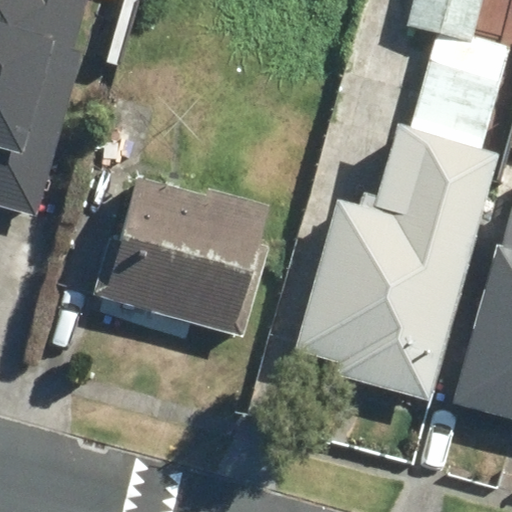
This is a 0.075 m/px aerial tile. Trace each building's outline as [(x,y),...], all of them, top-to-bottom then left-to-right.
[(41,0),(30,44),(112,67),(130,0),(41,0)] [(337,209),(295,361),(343,375),(341,381),(429,405),(497,165),(476,158),(506,52),(471,41),(482,0),(413,0),(405,28),(437,38),(409,138),(395,133),(371,219),(337,209)] [(0,259),(1,259),(34,144),(0,134),(0,112),(12,66),(0,62),(0,259)] [(511,154),(502,188),(511,191),(511,154)] [(204,205),(137,187),(121,242),(110,239),(94,299),(239,339),(256,276),(243,273),(260,212),(206,197),(204,205)] [(453,408),(511,424),(511,259),(496,255),(453,408)]
